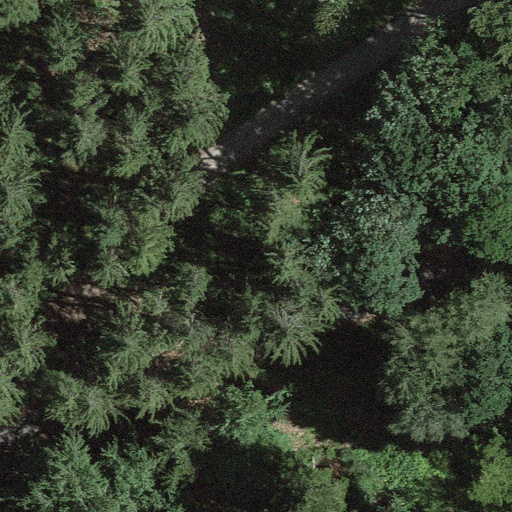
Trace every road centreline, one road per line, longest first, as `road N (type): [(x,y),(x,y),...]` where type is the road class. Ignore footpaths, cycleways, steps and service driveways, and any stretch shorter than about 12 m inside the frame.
road 1 (track): [(0,420),(130,249),(450,0)]
road 2 (unclassified): [(511,252),(0,430)]
